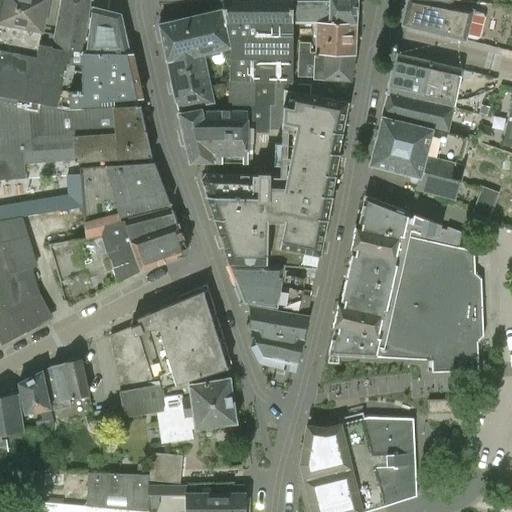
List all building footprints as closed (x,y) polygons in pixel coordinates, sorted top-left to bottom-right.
[(0,0),(0,96),(57,107),(64,63),(69,64),(71,50),(53,47),(39,44),(47,0),(0,0)] [(71,50),(83,52),(87,53),(87,49),(90,8),(90,0),(88,0),(62,0),(53,47),(71,50)] [(275,82),(281,82),(292,83),(292,82),(292,24),(316,24),(329,25),(330,1),(293,1),(292,0),(221,0),(222,2),(225,22),(229,47),(230,47),(230,58),(231,58),(230,80),(230,82),(275,82)] [(329,25),(356,26),(356,24),(355,24),(356,0),(330,0),(330,1),(329,25)] [(437,2),(437,0),(435,0),(408,0),(403,25),(465,40),(465,38),(477,40),(479,39),(485,16),(483,13),(437,2)] [(90,8),(87,49),(128,50),(120,15),(90,8)] [(167,60),(203,53),(229,47),(225,22),(223,22),(221,10),(159,25),(167,60)] [(316,54),(354,55),(355,52),(356,26),(329,25),(316,24),(316,54)] [(324,79),(350,80),(354,55),(316,54),(309,53),(310,44),(299,43),(298,76),(313,77),(313,78),(324,78),(324,79)] [(70,108),(82,107),(82,110),(137,107),(137,98),(143,98),(133,54),(129,54),(128,50),(87,49),(87,53),(83,52),(82,92),(69,92),(70,108)] [(203,53),(167,60),(167,63),(176,104),(177,104),(178,110),(214,104),(203,53)] [(388,93),(453,107),(454,101),(423,94),(429,62),(396,54),(388,93)] [(461,70),(429,62),(423,94),(454,101),(461,70)] [(273,130),(275,82),(230,82),(229,105),(243,105),(243,112),(202,111),(202,109),(178,113),(190,163),(191,162),(214,163),(247,164),(247,141),(253,141),(253,129),(273,130)] [(285,266),(284,267),(316,270),(319,256),(331,197),(330,196),(338,154),(337,154),(347,105),(348,103),(297,93),(297,82),(292,82),(292,83),(281,82),(281,91),(282,91),(280,177),(206,175),(205,174),(201,180),(202,180),(215,220),(214,220),(229,264),(230,265),(256,263),(285,266)] [(448,130),(453,107),(388,93),(382,117),(433,130),(434,126),(448,130)] [(82,110),(70,111),(0,98),(0,179),(26,178),(25,153),(75,149),(75,159),(79,162),(151,156),(140,107),(137,107),(82,110)] [(511,106),(502,145),(511,146),(511,106)] [(466,138),(433,130),(382,117),(370,164),(419,177),(416,188),(455,198),(460,181),(461,181),(465,167),(455,164),(456,159),(461,160),(466,138)] [(80,168),(81,181),(83,207),(86,239),(124,232),(122,222),(120,223),(120,217),(168,205),(168,206),(170,206),(154,163),(107,166),(80,168)] [(489,220),(499,193),(483,187),(473,214),(489,220)] [(477,342),(483,336),(481,302),(480,280),(474,273),(474,251),(458,248),(461,234),(448,228),(447,231),(440,229),(441,225),(414,215),(412,223),(407,221),(408,213),(365,196),(357,223),(355,223),(348,251),(351,251),(340,301),(337,300),(331,328),(334,329),(328,354),(432,359),(432,372),(470,371),(470,369),(476,362),(478,362),(477,342)] [(68,308),(91,295),(118,282),(140,270),(187,253),(177,223),(176,224),(171,210),(122,222),(124,232),(86,239),(50,245),(68,308)] [(36,268),(27,237),(20,218),(0,220),(0,339),(2,345),(26,332),(24,330),(28,322),(47,312),(38,294),(30,270),(36,268)] [(256,263),(230,265),(230,266),(237,283),(244,280),(302,290),(304,278),(283,275),(284,267),(285,266),(256,263)] [(244,280),(237,283),(245,302),(247,301),(276,307),(298,310),(302,290),(244,280)] [(227,369),(217,337),(211,320),(204,292),(136,319),(138,324),(110,337),(122,392),(121,392),(125,417),(158,411),(158,412),(164,410),(162,394),(172,393),(170,387),(187,382),(227,369)] [(297,363),(309,317),(251,307),(252,330),(263,355),(286,360),(297,363)] [(284,369),(286,360),(263,355),(258,343),(250,347),(259,364),(284,369)] [(54,408),(70,404),(69,398),(73,397),(73,398),(88,394),(80,360),(65,363),(65,364),(54,366),(45,370),(54,408)] [(25,413),(40,410),(42,421),(36,423),(38,430),(54,426),(53,419),(52,419),(50,408),(49,408),(42,372),(19,384),(25,413)] [(191,430),(237,423),(230,378),(188,385),(187,382),(170,387),(172,393),(162,394),(164,410),(158,412),(163,442),(192,438),(191,430)] [(0,441),(2,441),(1,434),(22,431),(17,394),(0,397),(0,441)] [(428,414),(452,413),(452,400),(428,401),(428,414)] [(368,418),(358,420),(324,427),(309,425),(309,426),(307,425),(300,465),(311,511),(364,511),(385,506),(384,500),(409,491),(410,497),(415,496),(412,419),(368,418)] [(179,483),(182,457),(151,453),(149,481),(179,483)] [(87,505),(148,510),(148,485),(149,474),(89,472),(87,505)] [(148,485),(148,510),(148,511),(245,511),(246,493),(244,493),(244,485),(148,485)] [(56,511),(58,503),(32,501),(30,511),(56,511)]
